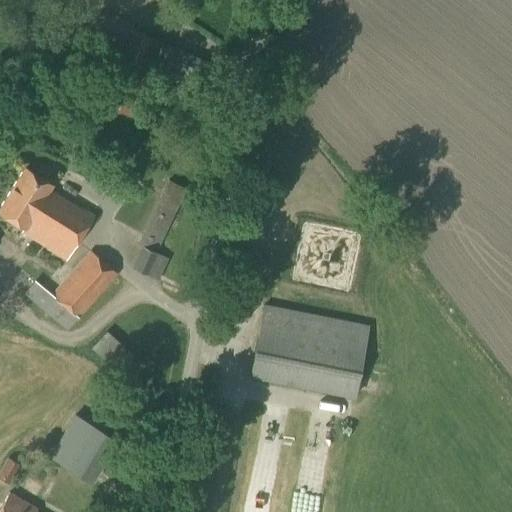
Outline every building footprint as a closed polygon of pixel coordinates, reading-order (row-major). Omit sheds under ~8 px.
[(207,61),(133,29),(133,27),(131,24),(106,13),(93,17),(87,32),(120,45),(127,44),(101,104),(132,116),(151,72),(195,90),(207,61)] [(66,259),(93,216),(49,189),(52,184),(24,167),(0,206),(0,213),(24,228),(21,231),(66,259)] [(158,280),(168,258),(156,252),(186,189),(168,180),(137,244),(142,246),(132,267),(158,280)] [(67,329),(116,273),(90,251),(52,294),(35,281),(24,293),(67,329)] [(354,395),(368,326),(264,305),(250,374),(354,395)] [(127,379),(141,361),(106,330),(91,349),(127,379)] [(93,482),(118,440),(74,415),(49,456),(93,482)] [(6,460),(0,471),(0,479),(7,483),(16,466),(6,460)] [(38,511),(35,510),(36,508),(9,492),(0,507),(0,511),(38,511)]
